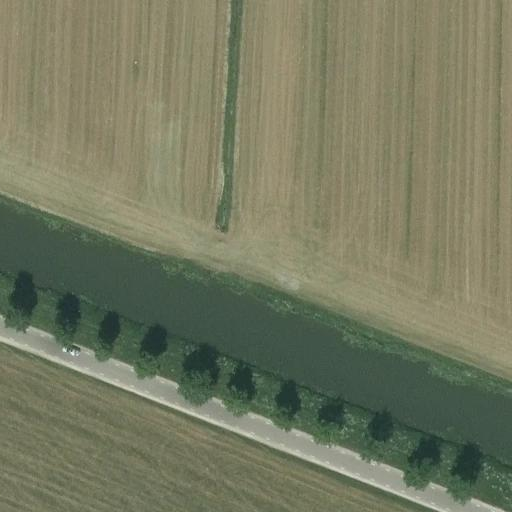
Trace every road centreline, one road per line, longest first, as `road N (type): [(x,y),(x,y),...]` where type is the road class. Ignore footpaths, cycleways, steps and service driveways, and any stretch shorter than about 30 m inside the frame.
road 1 (tertiary): [(457,511),(0,333)]
road 2 (track): [(511,369),(217,256)]
